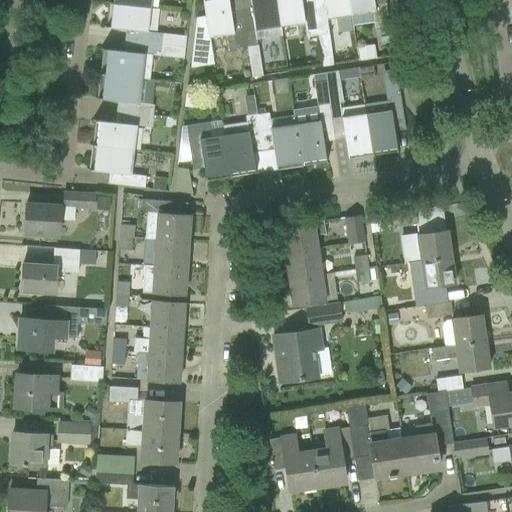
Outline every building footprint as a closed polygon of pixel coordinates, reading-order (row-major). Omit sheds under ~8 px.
[(195,22),(190,68),(213,65),(209,38),(222,36),(225,54),(235,52),(234,48),(246,46),(241,15),(239,6),(228,7),(227,0),(204,0),(201,0),(205,21),(195,22)] [(248,0),(251,13),(241,15),(246,46),(257,45),(256,40),(280,35),(278,26),(280,26),(275,0),(248,0)] [(299,0),(275,0),(280,26),(303,22),(306,36),(316,35),(311,4),(301,6),(299,0)] [(310,0),(311,4),(316,35),(327,33),(325,18),(350,14),(348,0),(310,0)] [(348,0),(350,14),(371,11),(374,27),(388,25),(383,0),(348,0)] [(150,7),(112,2),(109,28),(129,30),(128,42),(160,46),(162,34),(147,32),(150,7)] [(171,40),(171,47),(183,48),(184,42),(171,40)] [(106,49),(103,74),(142,79),(145,54),(159,56),(160,46),(128,42),(127,52),(106,49)] [(359,43),(341,43),(341,58),(359,58),(359,43)] [(361,46),(363,60),(374,58),(372,45),(361,46)] [(183,48),(171,47),(170,55),(182,56),(183,48)] [(263,62),(247,65),(249,79),(265,76),(263,62)] [(372,65),(357,68),(359,80),(374,78),(372,65)] [(371,151),(364,104),(339,107),(338,103),(342,103),(337,71),(312,75),(313,81),(324,79),(326,93),(324,93),(326,104),(327,104),(332,136),(343,134),(346,155),(371,151)] [(142,79),(103,74),(101,99),(121,102),(120,112),(152,116),(154,105),(139,104),(142,79)] [(389,100),(364,104),(371,151),(396,147),(393,126),(404,125),(399,93),(388,95),(389,100)] [(244,96),(248,116),(252,115),(255,115),(257,115),(254,95),(244,96)] [(294,114),(295,124),(300,161),(325,157),(321,137),(332,136),(327,104),(326,104),(316,105),(317,110),(294,114)] [(98,121),(95,146),(134,151),(137,126),(151,127),(152,116),(120,112),(119,123),(98,121)] [(300,161),(295,124),(270,128),(268,113),(257,115),(262,146),(271,145),(274,165),(300,161)] [(252,115),(248,116),(246,116),(247,122),(222,126),(229,172),(252,169),(249,148),(262,146),(257,115),(255,115),(252,115)] [(207,125),(206,123),(179,127),(177,164),(202,160),(204,176),(229,172),(222,126),(221,126),(221,123),(207,125)] [(134,151),(95,146),(92,170),(113,173),(111,184),(143,187),(145,176),(132,174),(134,151)] [(165,178),(152,177),(151,186),(164,188),(165,178)] [(23,234),(43,235),(57,236),(58,220),(73,221),(74,207),(92,208),(93,194),(63,193),(62,207),(59,206),(59,205),(25,203),(23,234)] [(111,198),(95,197),(95,211),(110,211),(111,198)] [(136,212),(147,212),(156,213),(185,215),(186,203),(137,199),(136,212)] [(413,210),(388,214),(390,227),(415,223),(413,210)] [(145,214),(144,239),(155,240),(187,242),(189,215),(185,215),(156,213),(147,212),(145,214)] [(359,215),(343,218),(346,237),(347,244),(363,242),(359,215)] [(280,227),(284,253),(316,249),(314,235),(324,234),(322,221),(280,227)] [(119,225),(119,238),(132,238),(133,226),(119,225)] [(416,235),(411,236),(405,239),(404,244),(406,263),(419,261),(419,262),(450,257),(447,230),(416,235)] [(131,251),(132,238),(119,238),(118,250),(131,251)] [(393,238),(390,256),(401,258),(404,240),(393,238)] [(155,240),(154,266),(185,268),(187,242),(155,240)] [(20,291),(40,293),(56,294),(57,272),(77,274),(78,265),(93,266),(94,251),(53,248),(52,265),(22,263),(20,291)] [(316,249),(284,253),(288,280),(320,276),(316,249)] [(365,256),(351,258),(353,271),(367,269),(365,256)] [(450,257),(419,262),(409,263),(411,277),(421,276),(423,288),(454,283),(450,257)] [(116,263),(113,278),(124,280),(127,264),(116,263)] [(185,268),(154,266),(143,265),(141,292),(184,295),(185,268)] [(367,269),(353,271),(354,282),(368,280),(367,269)] [(320,276),(288,280),(292,306),(324,301),(320,276)] [(116,282),(115,294),(122,294),(128,295),(129,282),(116,282)] [(127,307),(128,295),(122,294),(115,294),(115,307),(127,307)] [(380,307),(378,297),(362,299),(363,310),(380,307)] [(151,300),(149,328),(181,330),(183,303),(151,300)] [(340,322),(337,302),(302,307),(306,327),(340,322)] [(451,314),(449,302),(424,305),(426,318),(451,314)] [(16,348),(36,350),(52,350),(53,336),(76,338),(77,323),(104,325),(104,309),(43,305),(42,320),(18,318),(16,348)] [(395,314),(386,315),(387,325),(397,324),(395,314)] [(440,326),(443,347),(485,341),(481,314),(450,319),(451,320),(443,321),(440,326)] [(377,319),(370,320),(372,334),(379,333),(377,319)] [(132,353),(137,353),(180,356),(181,330),(149,328),(148,340),(133,339),(132,353)] [(318,328),(291,332),(272,335),(274,351),(278,350),(279,359),(275,359),(279,383),(298,380),(317,377),(315,359),(313,359),(312,352),(322,351),(318,328)] [(113,338),(112,351),(124,352),(125,339),(113,338)] [(443,347),(429,349),(430,361),(456,358),(458,372),(488,367),(485,341),(443,347)] [(83,351),(82,365),(98,366),(99,352),(83,351)] [(124,352),(112,351),(111,363),(123,364),(124,352)] [(180,356),(137,353),(135,379),(178,382),(180,356)] [(103,366),(98,366),(82,365),(71,364),(70,380),(102,382),(103,366)] [(13,407),(33,408),(60,410),(61,394),(57,394),(58,376),(15,373),(13,407)] [(436,392),(444,391),(462,388),(460,375),(434,379),(436,392)] [(410,386),(400,378),(393,387),(403,394),(410,386)] [(504,383),(470,388),(473,406),(488,404),(491,428),(511,424),(511,392),(506,393),(504,383)] [(108,387),(107,402),(126,403),(135,403),(135,400),(136,388),(108,387)] [(444,391),(436,392),(425,394),(428,417),(433,416),(437,446),(451,444),(444,391)] [(125,430),(176,433),(177,402),(143,401),(143,415),(126,414),(125,430)] [(407,474),(401,437),(399,428),(387,430),(368,433),(366,420),(363,404),(344,407),(348,427),(354,458),(370,455),(374,479),(387,477),(387,478),(394,477),(394,476),(407,474)] [(385,417),(366,420),(368,433),(387,430),(385,417)] [(57,442),(87,444),(95,444),(98,424),(88,423),(88,425),(59,423),(57,442)] [(252,439),(268,436),(265,423),(250,425),(252,439)] [(413,426),(414,434),(401,437),(407,474),(437,468),(430,424),(413,426)] [(340,460),(354,458),(348,427),(337,429),(337,427),(320,430),(323,447),(310,449),(316,487),(333,485),(332,481),(343,479),(340,460)] [(174,462),(176,433),(125,430),(124,446),(141,447),(140,460),(174,462)] [(21,465),(25,465),(25,464),(57,466),(58,450),(51,450),(52,435),(11,433),(9,463),(21,464),(21,465)] [(316,487),(310,449),(296,451),(294,434),(278,436),(278,438),(268,440),(273,470),(273,466),(284,464),(288,488),(299,486),(299,490),(316,487)] [(485,454),(483,439),(451,443),(454,458),(485,454)] [(511,445),(489,449),(491,463),(510,460),(511,470),(511,445)] [(96,455),(95,471),(105,471),(127,472),(132,472),(132,457),(112,456),(105,455),(96,455)] [(370,455),(354,458),(358,481),(374,479),(370,455)] [(77,472),(85,477),(90,469),(82,464),(77,472)] [(105,471),(95,471),(94,484),(126,486),(125,500),(136,500),(135,511),(171,511),(173,486),(127,484),(127,472),(105,471)] [(43,511),(43,506),(66,507),(67,480),(35,478),(35,491),(26,490),(26,495),(8,494),(7,510),(5,510),(5,511),(43,511)] [(485,511),(484,502),(470,504),(450,506),(451,511),(485,511)]
